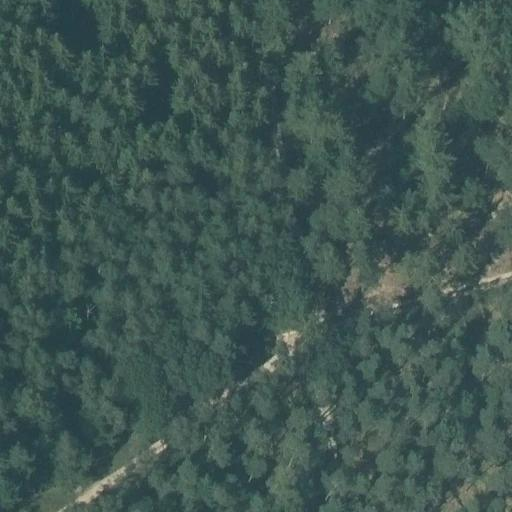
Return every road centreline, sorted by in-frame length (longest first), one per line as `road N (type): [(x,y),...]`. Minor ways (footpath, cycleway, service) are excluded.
road 1 (track): [(255,0),(317,341),(336,511)]
road 2 (track): [(77,511),(317,341)]
